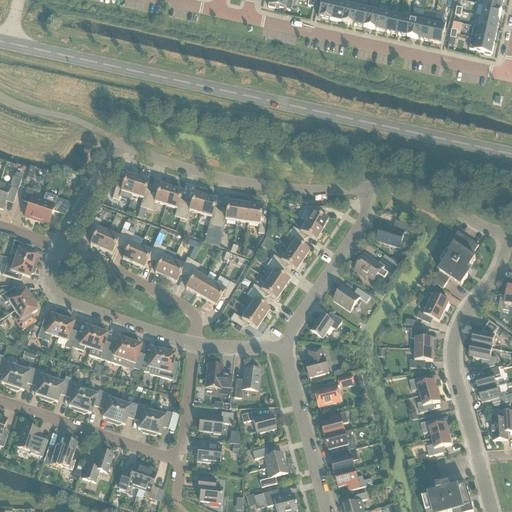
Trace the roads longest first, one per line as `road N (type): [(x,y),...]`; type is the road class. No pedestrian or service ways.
road 1 (primary): [(511,154),(0,40)]
road 2 (residential): [(366,188),(230,180),(120,142),(59,249)]
road 3 (residential): [(506,75),(246,17)]
road 4 (unclassified): [(480,459),(453,365),(455,339),(464,314),(499,272)]
road 5 (residential): [(195,343),(57,297),(50,277),(59,249)]
road 6 (residential): [(180,461),(0,401)]
road 7 (residential): [(287,348),(293,325),(362,224),(366,188)]
road 8 (residential): [(195,343),(189,312),(59,249)]
road 9 (unclassified): [(325,511),(287,348)]
road 10 (residential): [(508,238),(417,191),(366,188)]
